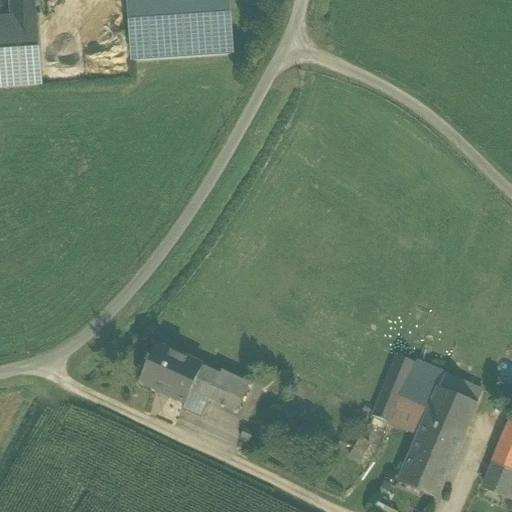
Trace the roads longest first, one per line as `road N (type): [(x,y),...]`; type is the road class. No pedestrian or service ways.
road 1 (unclassified): [(0,374),(56,362),(172,228),(283,33)]
road 2 (unclassified): [(283,33),(393,91),(511,190)]
